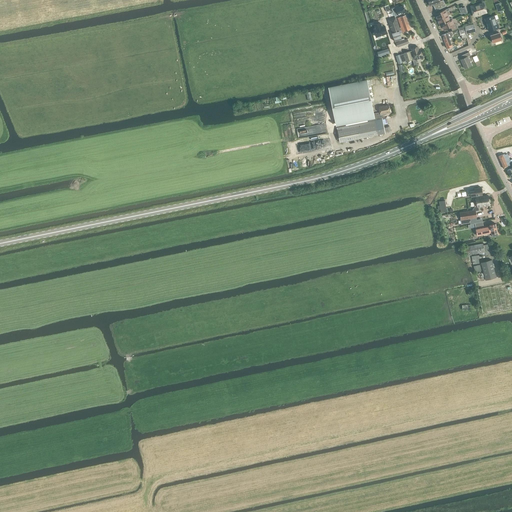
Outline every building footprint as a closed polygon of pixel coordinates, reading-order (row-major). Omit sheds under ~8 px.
[(446,6),(445,2),(443,0),(442,0),(439,1),(438,0),(428,0),(430,6),(435,4),(438,10),(446,6)] [(475,6),(474,5),(471,6),(474,16),(486,12),(484,3),(475,6)] [(403,5),(399,7),(398,5),(390,8),(388,4),(384,6),(387,12),(391,11),(396,9),(398,15),(406,12),(403,5)] [(437,19),(438,19),(448,15),(446,12),(449,10),(449,9),(449,8),(445,9),(445,10),(435,14),(436,16),(436,17),(436,18),(437,19)] [(396,16),(388,19),(392,33),(398,31),(402,30),(403,33),(404,33),(404,32),(405,31),(410,29),(405,15),(398,17),(397,17),(401,27),(399,28),(396,16)] [(449,19),(448,15),(438,19),(438,20),(437,21),(438,23),(439,23),(440,25),(442,24),(453,19),(453,18),(452,18),(449,19)] [(496,15),(494,15),(485,18),(489,31),(499,28),(498,24),(497,25),(495,20),(498,19),(496,15)] [(453,30),(458,28),(458,27),(457,24),(455,24),(454,24),(452,20),(453,19),(442,24),(443,26),(442,26),(443,28),(444,29),(444,30),(448,28),(449,31),(451,30),(453,30)] [(376,29),(374,29),(376,37),(387,33),(385,26),(381,27),(380,23),(374,25),(376,29)] [(475,31),(473,24),(465,26),(467,33),(475,31)] [(463,27),(458,28),(460,35),(461,35),(462,38),(467,37),(465,30),(464,30),(463,27)] [(395,41),(401,39),(398,31),(392,33),(395,41)] [(447,33),(442,34),(447,48),(452,46),(451,43),(449,37),(452,36),(452,34),(451,31),(447,33)] [(493,42),(501,40),(499,32),(491,35),(493,42)] [(397,47),(409,43),(407,39),(396,43),(397,47)] [(412,50),(410,51),(412,59),(415,59),(423,57),(423,56),(423,55),(422,53),(420,49),(418,50),(417,47),(412,48),(412,50)] [(388,48),(378,51),(380,57),(390,54),(388,48)] [(462,59),(461,59),(465,68),(472,65),(468,57),(468,56),(470,55),(471,55),(472,54),(470,50),(463,52),(464,54),(461,55),(461,56),(462,59)] [(412,59),(410,51),(404,53),(399,55),(399,54),(396,56),(398,63),(402,62),(406,60),(407,62),(412,60),(412,59)] [(333,109),(336,124),(367,118),(374,117),(373,113),(371,101),(367,79),(329,87),(333,109)] [(381,114),(390,112),(388,105),(379,107),(381,114)] [(385,134),(381,117),(381,114),(380,112),(373,113),(374,117),(367,118),(368,121),(337,127),(340,142),(385,134)] [(498,156),(501,162),(509,158),(507,154),(504,155),(503,154),(498,156)] [(511,158),(510,160),(509,158),(501,162),(503,168),(511,164),(511,163),(511,158)] [(476,196),(482,195),(481,187),(474,188),(474,190),(470,191),(470,192),(469,193),(470,195),(471,195),(471,196),(476,196)] [(473,210),(461,212),(461,217),(462,219),(470,218),(477,217),(477,215),(476,210),(479,210),(478,210),(478,207),(483,206),(482,196),(476,197),(476,201),(475,202),(474,203),(474,207),(475,207),(472,209),(473,210)] [(439,205),(438,206),(438,207),(438,210),(440,210),(441,213),(447,212),(445,200),(439,201),(439,205)] [(476,228),(477,235),(491,233),(492,236),(498,235),(497,232),(496,223),(490,224),(490,225),(484,227),(482,222),(475,223),(476,228)] [(478,253),(479,256),(495,253),(493,243),(483,245),(483,243),(463,247),(465,256),(478,253)] [(485,280),(496,277),(492,260),(481,262),(485,280)] [(511,282),(477,289),(483,314),(511,308),(511,282)]
